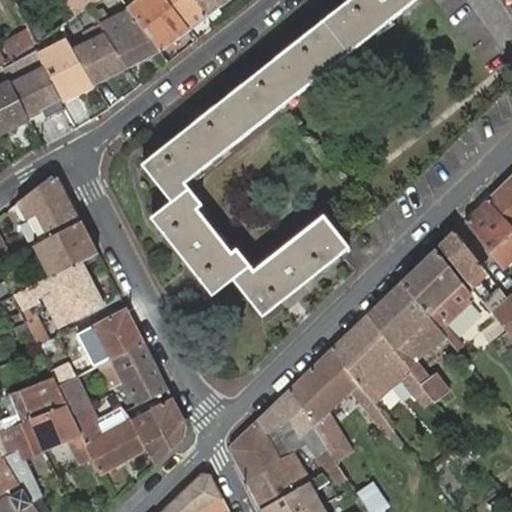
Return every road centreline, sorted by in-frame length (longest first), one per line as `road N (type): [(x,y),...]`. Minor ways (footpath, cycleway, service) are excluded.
road 1 (residential): [(221,429),(511,149)]
road 2 (residential): [(74,154),(204,413),(221,429)]
road 3 (residential): [(270,0),(74,154)]
